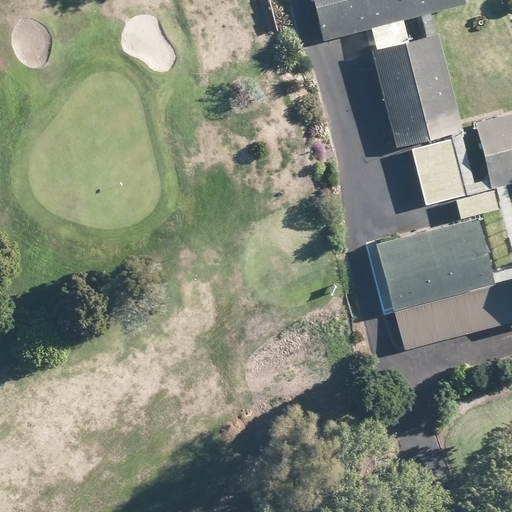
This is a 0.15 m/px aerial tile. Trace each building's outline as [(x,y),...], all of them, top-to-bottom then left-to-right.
[(419,15),(428,12),(463,3),(462,0),(310,0),(321,41),(405,19),(419,15)] [(448,133),(461,130),(436,34),(433,35),(424,37),(369,51),(394,147),(448,133)] [(490,188),(504,185),(511,182),(511,112),(473,123),(487,179),(490,188)] [(423,205),(464,195),(449,138),(409,148),(423,205)] [(475,214),(498,208),(494,190),(464,197),(453,200),(458,219),(475,214)] [(511,278),(493,284),(490,272),(476,218),(366,246),(383,313),(393,310),(403,349),(511,321),(511,278)]
